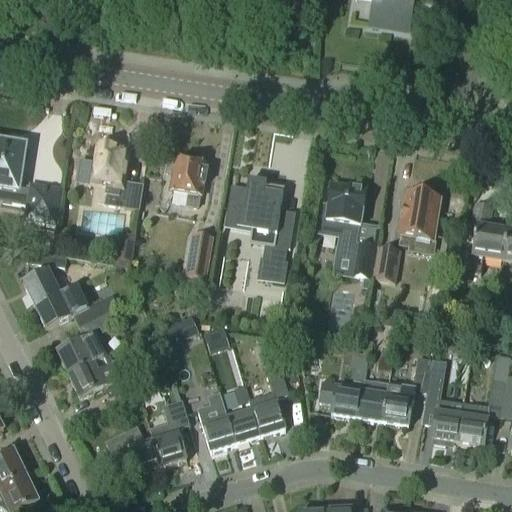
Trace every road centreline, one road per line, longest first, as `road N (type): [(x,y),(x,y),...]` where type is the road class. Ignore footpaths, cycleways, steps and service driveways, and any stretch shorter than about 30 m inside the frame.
road 1 (residential): [(511,139),(0,58)]
road 2 (residential): [(170,511),(318,469),(511,499)]
road 3 (residential): [(0,330),(88,511)]
